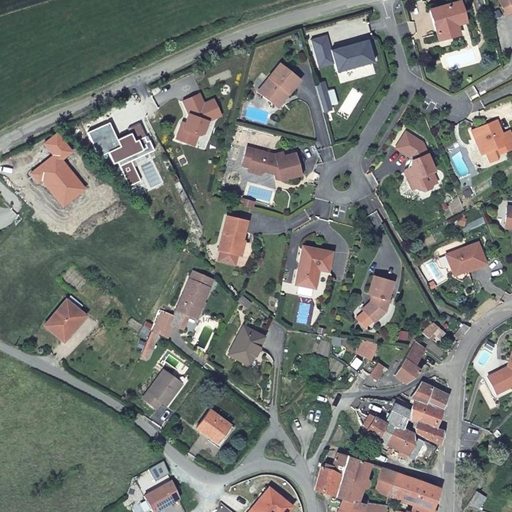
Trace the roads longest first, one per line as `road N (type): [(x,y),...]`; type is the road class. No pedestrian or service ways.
road 1 (residential): [(355,0),(135,79),(0,147)]
road 2 (residential): [(314,511),(305,485),(284,467),(203,476),(122,408),(0,345)]
road 3 (residential): [(443,511),(463,353),(477,331),(511,307)]
road 4 (residential): [(406,78),(341,182)]
